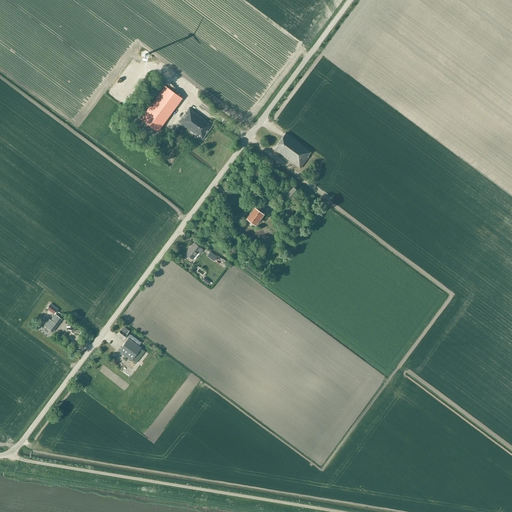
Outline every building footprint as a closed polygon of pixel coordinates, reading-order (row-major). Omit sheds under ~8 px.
[(158,132),(161,128),(183,98),(165,85),(140,119),(158,132)] [(202,139),(210,128),(212,125),(204,120),(204,119),(189,108),(179,122),(202,139)] [(311,152),(286,133),(273,149),(300,169),(309,157),(308,157),(311,152)] [(150,146),(151,145),(146,141),(143,144),(148,148),(151,150),(153,148),(150,146)] [(298,191),(293,186),(286,194),(291,199),(298,191)] [(256,225),(264,214),(255,207),(247,218),(256,225)] [(200,254),(203,250),(196,244),(194,247),(192,245),(190,248),(186,254),(193,259),(198,252),(200,254)] [(214,261),(217,256),(210,251),(207,256),(214,261)] [(54,314),(57,310),(50,304),(47,309),(54,314)] [(50,320),(57,325),(62,319),(55,314),(50,320)] [(49,319),(44,326),(46,327),(53,331),(57,325),(50,320),(49,319)] [(141,348),(142,348),(146,342),(133,333),(131,335),(128,333),(129,331),(123,326),(117,334),(123,339),(126,336),(129,338),(119,351),(131,361),(132,360),(136,363),(145,351),(141,348)]
